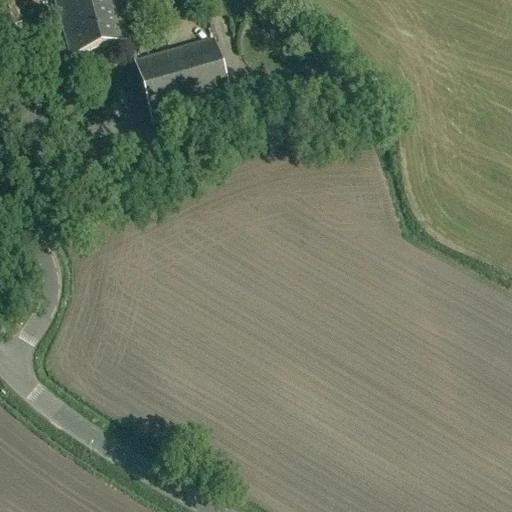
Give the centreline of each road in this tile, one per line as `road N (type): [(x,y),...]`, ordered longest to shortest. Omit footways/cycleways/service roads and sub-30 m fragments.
road 1 (tertiary): [(214,511),(95,441),(5,368)]
road 2 (unclassified): [(5,368),(49,306),(53,270),(47,244),(0,168)]
